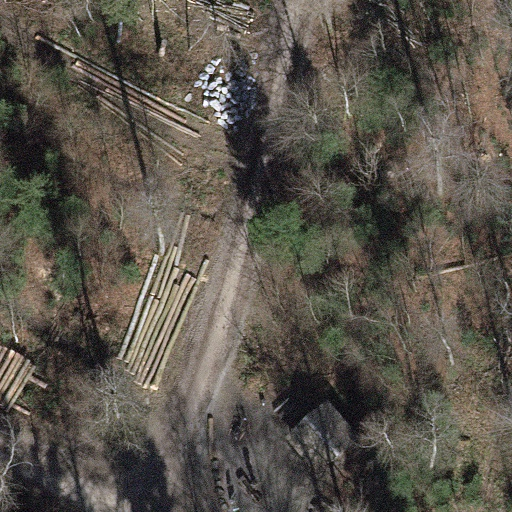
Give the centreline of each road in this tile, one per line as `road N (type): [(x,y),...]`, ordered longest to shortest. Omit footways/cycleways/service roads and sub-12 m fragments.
road 1 (track): [(170,511),(300,0)]
road 2 (track): [(120,511),(0,446)]
